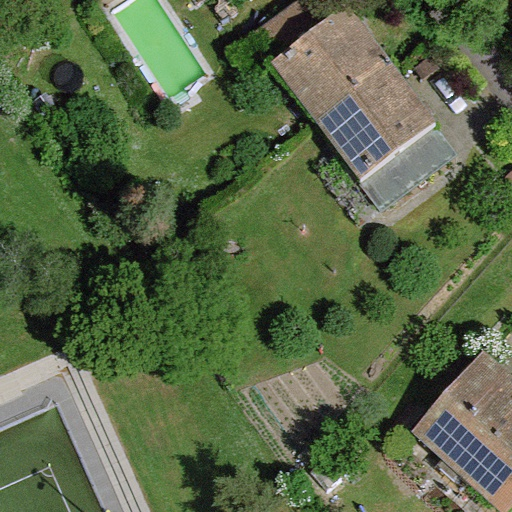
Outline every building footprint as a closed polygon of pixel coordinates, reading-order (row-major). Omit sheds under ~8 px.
[(293,56),(344,19),(348,15),(336,0),(319,0),(275,34),(293,56)] [(293,56),(283,64),(328,122),(388,77),(344,19),(293,56)] [(432,135),(388,77),(328,122),(373,181),(383,172),(432,135)] [(437,131),(432,135),(383,172),(402,197),(456,156),(437,131)] [(511,396),(479,367),(419,435),(447,459),(456,449),(511,497),(511,396)]
